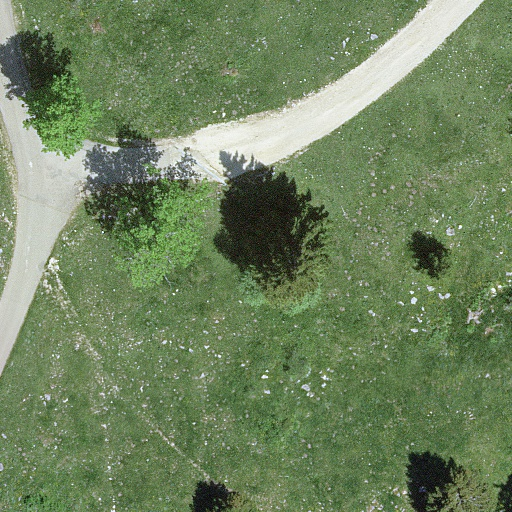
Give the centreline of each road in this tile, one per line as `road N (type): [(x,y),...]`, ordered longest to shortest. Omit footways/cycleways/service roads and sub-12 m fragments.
road 1 (track): [(36,174),(221,156),(267,143),(375,78),(457,0)]
road 2 (unclassified): [(0,345),(24,278),(37,203),(0,30)]
